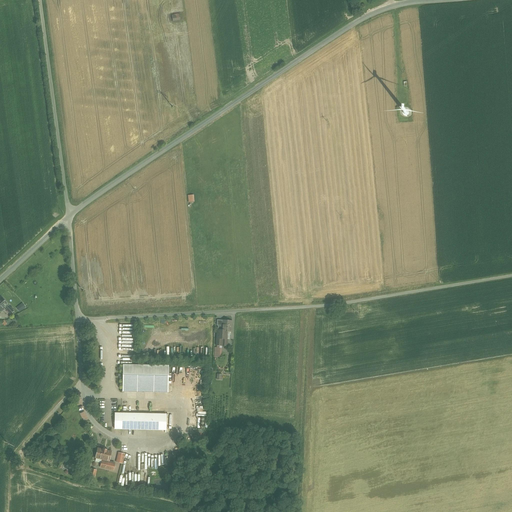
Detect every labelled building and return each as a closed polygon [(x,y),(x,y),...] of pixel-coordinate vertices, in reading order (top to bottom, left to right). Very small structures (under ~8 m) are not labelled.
[(16,308),(20,312),(26,307),(23,303),(16,308)] [(13,311),(7,304),(5,307),(7,309),(7,310),(10,314),(13,311)] [(231,321),(223,320),(223,326),(218,326),(217,339),(222,339),(227,339),(228,333),(226,333),(226,332),(231,332),(231,321)] [(169,366),(123,365),(123,392),(168,393),(169,366)] [(183,375),(183,383),(189,383),(189,378),(192,378),(192,370),(184,370),(184,375),(183,375)] [(166,415),(115,413),(114,429),(166,430),(166,415)] [(106,450),(103,449),(103,450),(98,448),(96,458),(102,459),(100,467),(101,467),(101,466),(105,467),(105,468),(113,470),(115,464),(107,462),(108,461),(109,461),(111,452),(106,450)] [(117,463),(124,464),(125,453),(118,452),(117,463)] [(98,473),(89,471),(87,479),(96,481),(98,473)]
